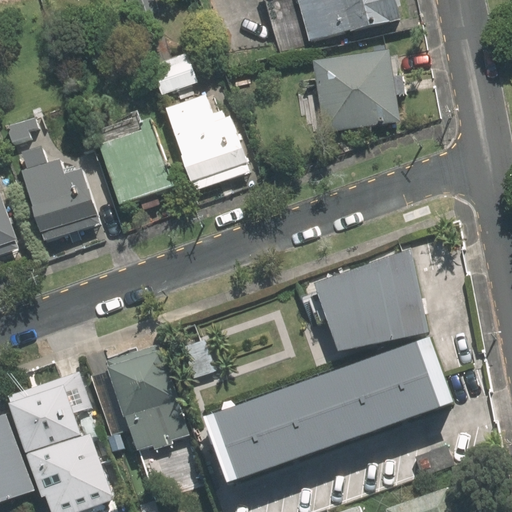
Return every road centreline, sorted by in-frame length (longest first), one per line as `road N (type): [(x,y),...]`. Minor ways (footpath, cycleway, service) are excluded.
road 1 (residential): [(0,332),(486,158)]
road 2 (residential): [(486,158),(460,0)]
road 3 (residential): [(511,284),(486,158)]
